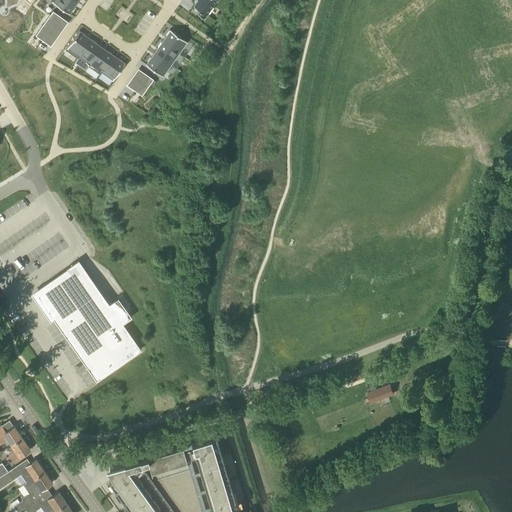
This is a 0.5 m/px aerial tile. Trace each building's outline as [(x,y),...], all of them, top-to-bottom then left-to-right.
[(74,0),(49,0),(69,14),(70,13),(77,2),(74,0)] [(196,0),(193,5),(200,10),(197,14),(204,18),(216,0),(196,0)] [(172,27),(164,38),(182,51),(190,40),(172,27)] [(79,30),(65,50),(66,50),(77,58),(91,39),(80,31),(79,30)] [(164,38),(156,50),(174,62),(182,51),(164,38)] [(77,58),(74,62),(85,70),(88,66),(102,47),(91,39),(77,58)] [(89,66),(85,71),(95,78),(99,73),(100,74),(113,55),(102,47),(88,66),(89,66)] [(156,50),(148,61),(166,74),(174,62),(156,50)] [(100,74),(98,77),(108,85),(112,80),(125,62),(124,62),(113,55),(100,74)] [(88,114),(92,107),(72,94),(58,116),(89,136),(99,121),(88,114)] [(108,113),(112,108),(93,94),(89,100),(108,113)] [(78,260),(66,268),(69,273),(37,296),(96,381),(141,350),(123,323),(131,317),(118,297),(109,303),(78,260)] [(381,399),(380,398),(384,396),(384,398),(388,397),(394,394),(390,383),(381,387),(380,387),(381,389),(377,390),(376,389),(375,389),(367,393),(371,403),(379,400),(381,399)] [(11,445),(22,438),(13,426),(5,432),(0,425),(0,444),(7,440),(11,445)] [(163,452),(109,468),(108,471),(113,478),(108,481),(130,511),(238,511),(237,507),(215,436),(196,442),(194,434),(161,444),(163,452)] [(22,438),(11,445),(15,450),(8,455),(13,461),(30,450),(22,438)] [(26,482),(44,471),(36,458),(19,470),(16,466),(8,471),(7,471),(0,476),(0,487),(20,474),(26,482)] [(25,507),(39,498),(36,494),(52,483),(44,471),(26,482),(22,484),(28,493),(21,498),(22,500),(13,506),(17,511),(25,507)] [(43,511),(53,511),(66,503),(58,491),(41,502),(39,498),(25,507),(28,511),(32,511),(40,507),(43,511)] [(53,511),(72,511),(66,503),(53,511)]
